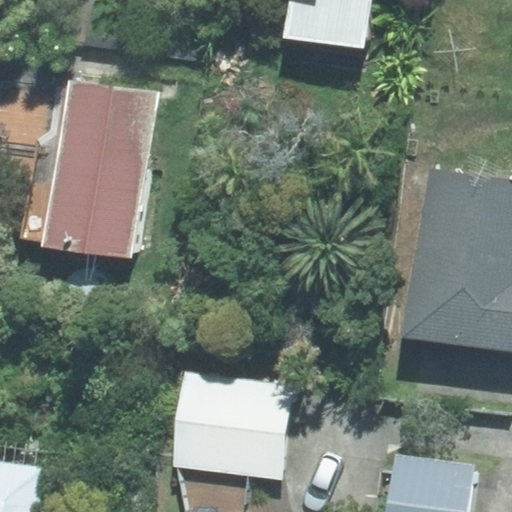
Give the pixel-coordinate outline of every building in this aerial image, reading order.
[(298,0),(295,20),(376,32),(380,0),(298,0)] [(75,73),(55,232),(142,242),(163,85),(75,73)] [(511,169),(435,160),(414,320),(511,332),(511,169)] [(267,217),(227,210),(222,238),(261,245),(267,217)] [(191,366),(180,458),(286,470),(297,380),(191,366)] [(406,450),(396,511),(470,511),(478,460),(406,450)] [(0,511),(44,511),(49,458),(0,454),(0,511)]
